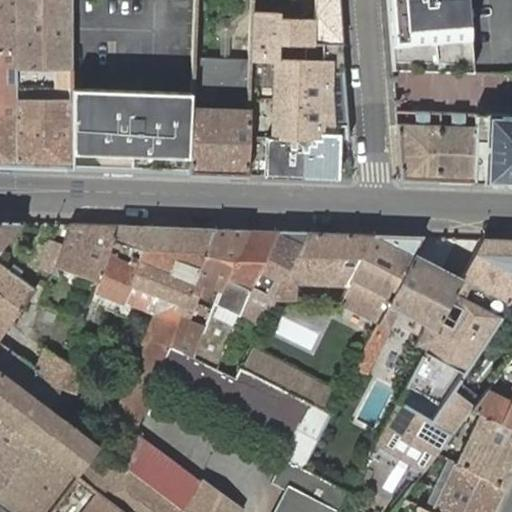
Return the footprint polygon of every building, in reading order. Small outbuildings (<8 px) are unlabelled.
[(0,0),(0,165),(69,168),(70,0),(0,0)] [(246,0),(239,0),(239,9),(230,19),(222,19),(216,24),(216,31),(220,37),(220,59),(227,59),(228,37),(232,33),(233,29),(234,25),(246,13),(246,0)] [(314,0),(314,6),(314,18),(313,41),(341,42),(337,0),(314,0)] [(386,0),(391,52),(392,70),(468,73),(466,53),(465,47),(474,46),(469,0),(386,0)] [(249,38),(249,60),(247,108),(246,135),(348,139),(341,42),(313,41),(314,18),(304,18),(303,15),(300,11),(294,10),(289,14),(289,17),(280,17),(274,11),(251,10),(249,38)] [(468,73),(477,73),(475,54),(474,46),(465,47),(466,53),(468,73)] [(190,141),(188,172),(245,174),(246,135),(247,108),(249,60),(227,59),(220,59),(193,58),(191,107),(190,141)] [(70,88),(69,168),(123,169),(124,139),(126,90),(70,88)] [(124,139),(123,169),(188,172),(190,141),(191,107),(191,92),(126,90),(124,139)] [(401,179),(437,180),(439,124),(428,124),(428,112),(416,111),(415,123),(396,122),(401,179)] [(428,124),(439,124),(440,112),(428,112),(428,124)] [(437,180),(473,181),(475,125),(464,125),(464,113),(451,112),(451,125),(439,124),(437,180)] [(451,125),(451,112),(440,112),(439,124),(451,125)] [(473,181),(511,182),(511,114),(475,113),(475,125),(473,181)] [(246,135),(245,174),(351,178),(348,139),(246,135)] [(0,246),(21,221),(0,220),(0,246)] [(117,224),(70,223),(55,265),(52,273),(59,276),(62,268),(91,278),(89,284),(95,287),(98,280),(117,224)] [(151,226),(117,224),(98,280),(95,287),(94,289),(110,296),(106,305),(105,308),(126,316),(131,303),(161,315),(121,420),(137,426),(158,372),(168,346),(176,325),(181,312),(183,306),(184,305),(190,290),(214,228),(151,226)] [(248,229),(214,228),(190,290),(184,305),(183,306),(191,309),(198,293),(203,281),(220,289),(248,229)] [(277,230),(248,229),(220,289),(215,302),(201,335),(192,357),(214,368),(222,352),(233,324),(241,305),(248,289),(277,230)] [(244,329),(253,311),(264,317),(273,301),(274,297),(282,281),(306,231),(277,230),(248,289),(241,305),(233,324),(244,329)] [(371,234),(306,231),(282,281),(274,297),(290,298),(295,298),(296,282),(346,284),(371,234)] [(337,304),(352,311),(377,323),(413,254),(422,236),(371,234),(346,284),(342,293),(339,300),(337,304)] [(463,274),(461,279),(447,305),(424,348),(397,400),(430,419),(491,328),(499,315),(510,295),(511,292),(511,238),(482,237),(463,274)] [(482,237),(463,237),(448,266),(463,274),(482,237)] [(361,352),(354,366),(365,371),(387,328),(398,308),(406,313),(410,314),(418,319),(425,323),(415,342),(424,348),(447,305),(461,279),(440,268),(428,262),(413,254),(377,323),(373,330),(361,352)] [(0,370),(52,411),(68,363),(69,362),(45,348),(38,369),(0,340),(0,338),(36,289),(0,263),(0,370)] [(80,304),(75,317),(83,321),(84,318),(88,308),(80,304)] [(187,314),(181,312),(176,325),(168,346),(192,357),(201,335),(182,327),(187,314)] [(361,352),(373,330),(364,325),(353,348),(361,352)] [(91,332),(81,329),(74,348),(84,352),(91,332)] [(291,442),(284,457),(288,460),(275,485),(285,490),(289,492),(278,511),(339,511),(347,497),(350,492),(303,467),(330,414),(245,370),(246,369),(240,365),(237,371),(234,378),(214,368),(192,357),(168,346),(162,365),(295,435),(291,442)] [(222,352),(214,368),(234,378),(237,371),(240,365),(242,363),(222,352)] [(511,354),(474,404),(471,408),(479,412),(511,427),(511,354)] [(247,369),(306,400),(311,389),(251,358),(247,369)] [(68,363),(52,411),(60,417),(74,393),(82,368),(68,363)] [(158,372),(291,442),(295,435),(162,365),(158,372)] [(0,416),(74,474),(96,445),(60,417),(52,411),(0,370),(0,416)] [(471,408),(474,404),(457,380),(430,419),(397,400),(350,492),(347,497),(365,511),(390,511),(402,497),(410,487),(436,453),(471,408)] [(505,486),(511,470),(511,427),(479,412),(469,432),(466,438),(462,447),(459,452),(449,447),(444,456),(454,461),(505,486)] [(0,511),(49,511),(77,475),(74,474),(0,416),(0,511)] [(134,435),(123,466),(183,511),(236,511),(237,511),(134,435)] [(96,445),(74,474),(77,475),(125,511),(183,511),(123,466),(96,445)] [(271,482),(275,485),(288,460),(284,457),(271,482)] [(432,511),(492,511),(505,486),(454,461),(430,511),(432,511)] [(125,511),(77,475),(49,511),(125,511)] [(410,487),(402,497),(413,503),(417,495),(410,487)] [(273,511),(278,511),(289,492),(285,490),(273,511)] [(432,511),(430,511),(416,504),(413,503),(402,497),(390,511),(432,511)]
